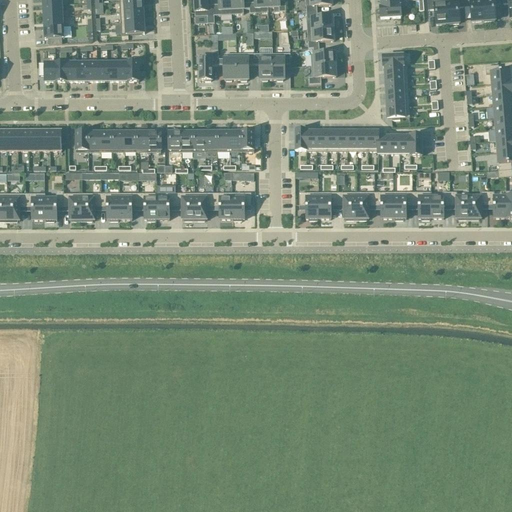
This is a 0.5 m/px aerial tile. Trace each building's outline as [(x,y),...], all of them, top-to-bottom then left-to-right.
[(214,19),(214,17),(213,7),(207,7),(206,0),(194,0),(195,18),(207,18),(207,19),(214,19)] [(213,7),(214,17),(232,16),(230,0),(218,0),(219,6),(213,7)] [(230,0),(232,16),(244,16),(243,11),(249,11),(250,11),(249,5),(243,5),(242,0),(230,0)] [(268,14),(268,10),(267,0),(254,0),(255,4),(249,5),(250,11),(249,11),(249,15),(268,14)] [(267,0),(268,10),(279,9),(279,14),(286,13),(285,3),(279,3),(278,0),(267,0)] [(305,0),(306,14),(317,14),(317,8),(332,7),(332,5),(333,5),(332,0),(305,0)] [(398,0),(380,0),(381,8),(381,9),(399,8),(399,7),(398,0)] [(448,26),(446,0),(434,1),(433,0),(427,0),(428,12),(435,11),(436,27),(448,26)] [(464,9),(463,0),(445,0),(446,0),(448,26),(458,25),(459,25),(458,9),(464,9)] [(470,0),(463,0),(464,9),(471,8),(472,24),(484,23),(482,2),(481,2),(471,3),(470,0)] [(500,6),(499,0),(481,0),(481,2),(482,2),(484,23),(494,22),(495,22),(494,6),(500,6)] [(511,0),(502,0),(503,6),(509,5),(510,21),(511,21),(511,20),(511,0)] [(119,4),(120,15),(143,13),(143,3),(119,4)] [(62,18),(62,7),(43,8),(44,19),(62,18)] [(381,9),(381,8),(380,8),(381,20),(401,19),(400,7),(399,7),(399,8),(381,9)] [(120,15),(121,25),(144,24),(143,13),(120,15)] [(333,31),(333,26),(334,26),(334,20),(333,20),(333,19),(317,20),(317,14),(306,14),(307,32),(333,31)] [(63,29),(62,18),(44,19),(44,30),(63,29)] [(121,25),(121,37),(144,35),(144,24),(121,25)] [(64,40),(63,29),(44,30),(45,41),(64,40)] [(333,31),(307,32),(308,50),(313,50),(319,50),(319,44),(334,43),(334,41),(335,41),(335,35),(333,35),(333,31)] [(319,50),(313,50),(313,56),(311,56),(312,68),(335,67),(335,62),(336,62),(336,56),(335,56),(334,55),(319,56),(319,50)] [(205,82),(205,83),(211,83),(211,82),(212,82),(212,67),(218,67),(218,61),(218,55),(212,55),(212,56),(200,56),(200,82),(205,82)] [(218,61),(218,67),(224,67),(224,82),(226,82),(226,83),(232,83),(232,82),(236,82),(236,56),(224,56),(224,61),(223,61),(218,61)] [(254,56),(236,56),(236,82),(241,82),(241,83),(247,83),(247,82),(248,82),(248,67),(254,67),(254,56)] [(254,56),(254,67),(260,67),(260,82),(262,82),(262,83),(268,83),(268,82),(272,82),(272,56),(254,56)] [(272,56),(272,82),(277,82),(277,83),(283,83),(283,82),(284,82),(284,67),(290,66),(290,56),(272,56)] [(403,57),(383,58),(383,70),(384,70),(384,69),(403,68),(403,57)] [(127,83),(139,83),(139,78),(139,74),(139,60),(127,60),(127,65),(127,83)] [(96,65),(97,65),(97,83),(107,83),(107,65),(108,65),(108,62),(96,63),(96,65)] [(485,72),(490,71),(491,83),(511,81),(510,69),(499,70),(498,63),(485,64),(485,72)] [(55,65),(45,65),(45,84),(55,84),(56,84),(55,65)] [(66,65),(55,65),(56,84),(66,84),(66,65)] [(76,65),(66,65),(66,84),(76,84),(76,65)] [(87,65),(76,65),(76,84),(87,84),(87,65)] [(96,65),(87,65),(87,84),(97,83),(97,65),(96,65)] [(107,83),(117,83),(117,65),(108,65),(107,65),(107,83)] [(127,83),(127,65),(117,65),(117,83),(127,83)] [(312,68),(312,79),(309,80),(309,86),(321,86),(321,79),(336,79),(336,77),(337,77),(337,71),(335,71),(335,67),(312,68)] [(403,68),(384,69),(384,70),(385,79),(408,78),(407,67),(403,68)] [(408,78),(385,79),(386,89),(408,88),(408,78)] [(491,83),(492,94),(511,93),(511,80),(511,81),(491,83)] [(408,88),(386,89),(386,100),(409,98),(408,88)] [(492,94),(493,106),(511,104),(511,93),(492,94)] [(409,98),(386,100),(387,110),(409,109),(409,98)] [(511,104),(493,106),(494,118),(511,116),(511,104)] [(409,109),(387,110),(387,121),(392,120),(392,122),(400,122),(400,120),(410,119),(409,109)] [(511,116),(494,118),(495,130),(511,128),(511,116)] [(511,128),(495,130),(496,141),(511,140),(511,128)] [(307,132),(295,132),(295,153),(306,153),(306,133),(307,133),(307,132)] [(50,153),(50,133),(40,134),(40,153),(50,153)] [(62,153),(62,133),(50,133),(50,153),(62,153)] [(88,135),(84,135),(84,133),(77,133),(77,135),(76,135),(76,155),(89,155),(88,135)] [(101,155),(100,133),(93,133),(93,135),(88,135),(89,155),(101,155)] [(113,155),(112,135),(108,135),(108,133),(100,133),(101,155),(113,155)] [(125,155),(124,133),(117,133),(117,134),(112,135),(113,155),(125,155)] [(124,133),(125,155),(137,155),(136,134),(132,134),(132,133),(124,133)] [(136,134),(137,155),(149,155),(148,133),(141,133),(141,134),(136,134)] [(149,155),(161,155),(161,134),(156,134),(156,133),(148,133),(149,155)] [(174,134),(169,134),(169,155),(182,155),(182,133),(174,133),(174,134)] [(189,133),(182,133),(182,155),(194,155),(194,134),(189,134),(189,133)] [(198,134),(194,134),(194,155),(206,154),(206,133),(198,133),(198,134)] [(213,133),(206,133),(206,154),(218,154),(218,134),(213,134),(213,133)] [(222,134),(218,134),(218,154),(230,154),(230,133),(222,133),(222,134)] [(237,133),(230,133),(230,154),(242,154),(242,134),(237,134),(237,133)] [(246,134),(242,134),(242,154),(254,154),(254,134),(253,134),(253,133),(246,133),(246,134)] [(306,153),(306,154),(317,154),(317,133),(307,133),(306,133),(306,153)] [(317,133),(317,154),(327,154),(327,133),(317,133)] [(327,133),(327,154),(337,154),(337,133),(327,133)] [(337,133),(337,154),(347,154),(347,134),(337,133)] [(18,153),(18,134),(7,134),(7,153),(18,153)] [(29,153),(29,134),(18,134),(18,153),(29,153)] [(40,153),(40,134),(29,134),(29,153),(40,153)] [(347,134),(347,154),(357,154),(357,134),(347,134)] [(357,134),(357,154),(368,154),(368,134),(357,134)] [(368,134),(368,154),(378,154),(378,138),(378,134),(368,134)] [(411,156),(410,156),(410,158),(422,158),(422,137),(410,137),(410,138),(411,138),(411,156)] [(378,154),(378,156),(389,156),(389,138),(378,138),(378,154)] [(389,138),(389,156),(400,156),(400,138),(389,138)] [(400,138),(400,156),(410,156),(411,156),(411,138),(410,138),(400,138)] [(511,140),(496,141),(497,153),(511,151),(511,140)] [(511,164),(511,151),(497,153),(498,172),(511,171),(511,164)] [(138,180),(138,173),(67,175),(67,182),(138,180)] [(255,173),(225,174),(226,188),(255,187),(255,173)] [(439,174),(439,182),(450,182),(450,174),(439,174)] [(45,198),(45,222),(46,222),(46,224),(54,224),(54,222),(57,222),(57,209),(63,209),(63,193),(56,193),(56,198),(45,198)] [(63,193),(63,209),(69,209),(70,222),(72,222),(72,224),(82,223),(82,196),(64,196),(64,193),(63,193)] [(375,194),(356,195),(356,222),(366,222),(366,221),(368,221),(369,221),(368,207),(375,207),(375,194)] [(393,194),(375,194),(375,207),(381,207),(381,221),(394,221),(393,194)] [(412,194),(393,194),(394,221),(395,221),(395,222),(403,222),(403,221),(406,221),(406,207),(412,207),(412,194)] [(431,194),(412,194),(412,207),(418,207),(418,221),(422,221),(422,222),(429,222),(429,221),(431,221),(431,197),(431,194)] [(431,197),(431,221),(444,221),(443,207),(450,207),(450,194),(443,194),(443,197),(431,197)] [(457,194),(450,194),(450,207),(456,207),(456,221),(457,221),(457,220),(458,220),(458,222),(468,222),(468,199),(457,199),(457,194)] [(480,196),(468,196),(468,199),(468,222),(478,222),(478,220),(480,220),(480,221),(481,221),(481,207),(487,207),(487,194),(480,194),(480,196)] [(494,194),(487,194),(487,207),(493,207),(493,220),(505,220),(506,220),(506,199),(505,199),(494,199),(494,194)] [(119,195),(101,196),(101,208),(107,208),(107,222),(110,222),(110,223),(118,223),(118,222),(120,222),(119,195)] [(138,195),(119,195),(120,222),(132,222),(132,208),(138,208),(138,195)] [(157,195),(138,195),(138,208),(144,208),(144,222),(148,222),(148,223),(155,223),(155,222),(157,222),(157,195)] [(176,195),(157,195),(157,222),(169,222),(169,208),(176,208),(176,195)] [(194,195),(176,195),(176,208),(182,208),(182,222),(183,222),(184,222),(184,223),(194,223),(194,195)] [(213,195),(194,195),(194,223),(204,223),(204,222),(206,222),(207,222),(207,208),(213,208),(213,195)] [(232,195),(213,195),(213,208),(219,208),(219,221),(232,221),(232,195)] [(251,195),(232,195),(232,221),(234,221),(234,223),(241,223),(241,221),(244,221),(244,208),(251,208),(251,195)] [(318,195),(299,195),(299,208),(306,208),(306,221),(309,221),(309,223),(317,223),(317,221),(319,221),(318,195)] [(337,195),(318,195),(319,221),(331,221),(331,208),(337,208),(337,195)] [(356,195),(337,195),(337,208),(343,208),(344,221),(346,221),(346,222),(356,222),(356,195)] [(26,196),(7,196),(7,207),(7,224),(17,224),(17,222),(19,222),(19,223),(20,223),(20,209),(26,209),(26,196)] [(45,196),(26,196),(26,209),(32,209),(32,222),(45,222),(45,198),(45,196)] [(101,196),(82,196),(82,223),(92,223),(92,222),(94,222),(95,222),(94,209),(101,208),(101,196)]
